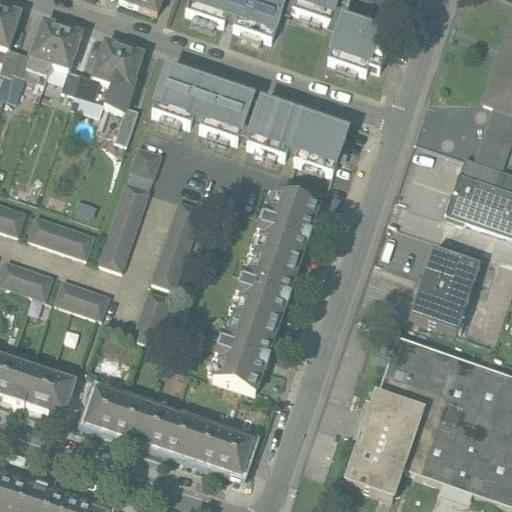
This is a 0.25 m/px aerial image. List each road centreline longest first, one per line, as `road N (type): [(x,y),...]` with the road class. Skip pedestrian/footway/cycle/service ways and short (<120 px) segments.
road 1 (residential): [(400,121),(265,511)]
road 2 (residential): [(39,0),(400,121)]
road 3 (residential): [(0,436),(218,511)]
road 4 (residential): [(444,0),(400,121)]
